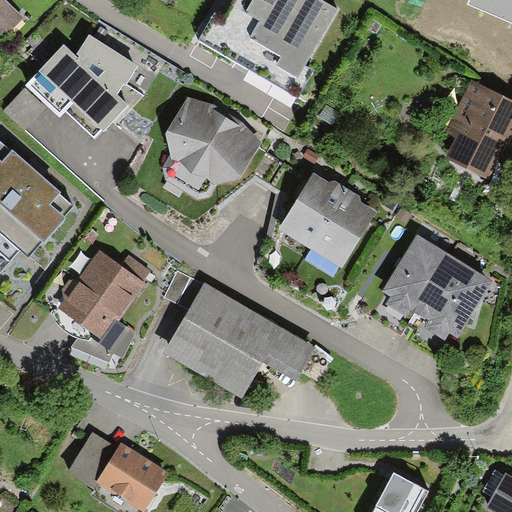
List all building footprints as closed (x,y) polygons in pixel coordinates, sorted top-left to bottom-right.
[(23,21),(1,0),(0,0),(0,35),(5,31),(9,35),(23,21)] [(335,18),(303,0),(240,0),(225,28),(216,22),(202,47),(298,101),(311,77),(304,73),(335,18)] [(495,0),(466,0),(492,8),(495,0)] [(74,50),(64,40),(24,76),(94,141),(131,98),(118,84),(133,61),(86,31),(74,50)] [(511,113),(511,98),(475,82),(443,154),(486,173),(511,113)] [(255,140),(185,97),(164,128),(166,152),(157,165),(159,183),(190,198),(207,195),(215,181),(236,177),(255,140)] [(75,205),(0,138),(0,231),(29,257),(75,205)] [(371,210),(308,174),(279,225),(341,261),(371,210)] [(489,278),(413,232),(374,296),(449,342),(489,278)] [(0,267),(4,271),(21,252),(0,233),(0,267)] [(124,360),(137,335),(120,324),(144,287),(142,286),(152,273),(130,256),(120,269),(100,254),(80,281),(70,282),(63,291),(64,300),(56,311),(51,318),(65,332),(77,341),(73,348),(109,365),(113,354),(124,360)] [(314,352),(206,287),(165,359),(243,405),(264,368),(300,385),(314,352)] [(136,511),(146,511),(169,476),(121,446),(118,451),(92,435),(68,474),(97,492),(99,489),(136,511)] [(421,511),(432,494),(396,474),(375,511),(421,511)] [(511,511),(511,480),(505,477),(486,511),(487,511),(511,511)]
